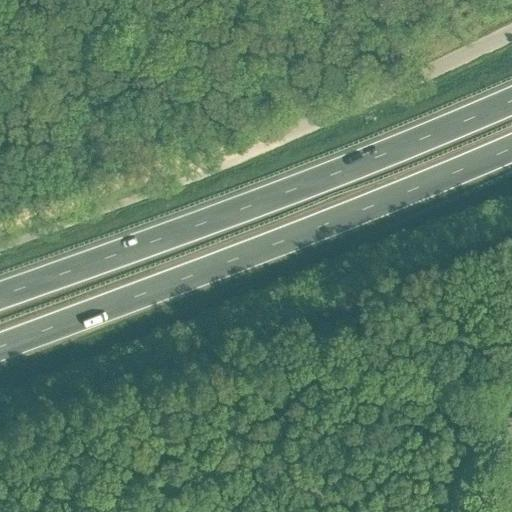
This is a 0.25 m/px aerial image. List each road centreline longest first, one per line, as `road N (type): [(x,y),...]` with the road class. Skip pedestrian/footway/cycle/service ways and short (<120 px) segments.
road 1 (trunk): [(0,345),(511,147)]
road 2 (trunk): [(511,101),(278,196),(0,294)]
road 3 (track): [(250,337),(511,236)]
road 4 (unclassified): [(256,144),(511,33)]
road 5 (track): [(0,231),(256,144)]
